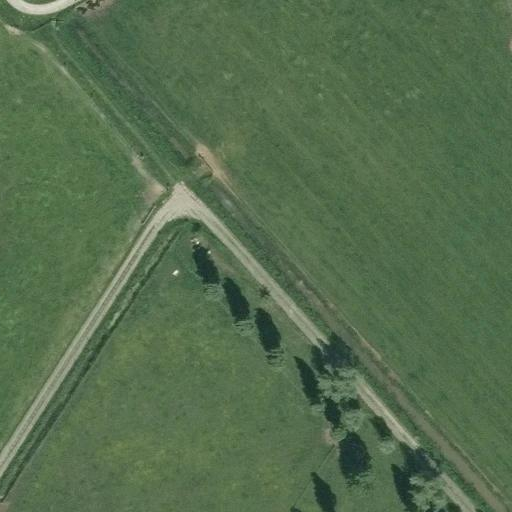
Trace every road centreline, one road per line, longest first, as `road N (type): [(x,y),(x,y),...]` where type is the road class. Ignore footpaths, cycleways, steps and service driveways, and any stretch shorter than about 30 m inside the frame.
road 1 (track): [(468,511),(205,213)]
road 2 (track): [(205,213),(177,208),(158,221),(0,465)]
